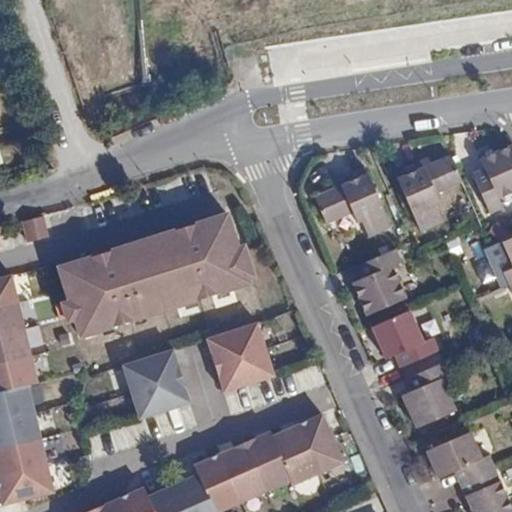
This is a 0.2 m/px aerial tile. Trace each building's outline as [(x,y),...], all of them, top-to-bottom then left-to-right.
[(473,152),(476,161),(464,166),(483,208),(495,203),(491,194),(511,184),(511,157),(504,139),(473,152)] [(435,202),(430,192),(456,180),(444,154),(414,168),(411,160),(390,170),(415,226),(436,217),(430,204),(435,202)] [(342,184),(344,189),(311,203),(323,231),(353,218),(357,226),(360,225),(368,241),(388,232),(362,175),(342,184)] [(59,265),(71,299),(64,302),(69,320),(77,317),(82,334),(249,280),(247,274),(254,272),(245,242),(238,244),(227,211),(185,224),(106,250),(59,265)] [(46,215),(22,220),(26,241),(50,236),(46,215)] [(511,237),(499,243),(511,271),(502,274),(506,285),(511,282),(511,237)] [(402,302),(388,271),(399,266),(393,254),(353,272),(358,284),(349,288),(362,319),(402,302)] [(0,275),(0,304),(19,301),(12,273),(0,275)] [(19,301),(0,304),(0,332),(26,326),(19,301)] [(207,337),(216,362),(266,345),(257,320),(207,337)] [(26,326),(0,332),(0,360),(33,354),(26,326)] [(397,371),(402,383),(442,366),(437,354),(427,357),(413,327),(374,345),(388,376),(397,371)] [(266,345),(216,362),(224,389),(274,372),(266,345)] [(124,362),(131,389),(183,374),(174,346),(124,362)] [(33,354),(0,360),(0,389),(30,382),(40,380),(33,354)] [(183,374),(131,389),(141,416),(191,400),(183,374)] [(408,394),(413,406),(405,410),(419,443),(458,426),(443,393),(453,388),(448,377),(408,394)] [(0,389),(0,418),(37,410),(30,382),(0,389)] [(37,410),(0,418),(0,446),(43,436),(37,410)] [(322,411),(296,422),(318,470),(343,459),(322,411)] [(318,470),(296,422),(272,433),(290,479),(292,482),(318,470)] [(96,455),(145,444),(140,424),(91,435),(96,455)] [(270,429),(246,440),(266,489),(290,479),(272,433),(270,429)] [(43,436),(0,446),(0,474),(50,463),(43,436)] [(468,436),(425,455),(437,482),(454,474),(459,486),(492,471),(487,460),(480,462),(468,436)] [(246,440),(221,450),(241,499),(266,489),(246,440)] [(241,499),(221,450),(196,462),(200,472),(216,510),(241,499)] [(50,463),(0,474),(0,482),(4,502),(55,490),(50,463)] [(510,511),(492,471),(459,486),(469,511),(510,511)] [(200,472),(175,483),(186,511),(216,511),(216,510),(200,472)] [(186,511),(175,483),(149,493),(157,511),(186,511)] [(145,485),(120,496),(127,511),(157,511),(149,493),(145,485)] [(127,511),(120,496),(95,507),(97,511),(127,511)]
